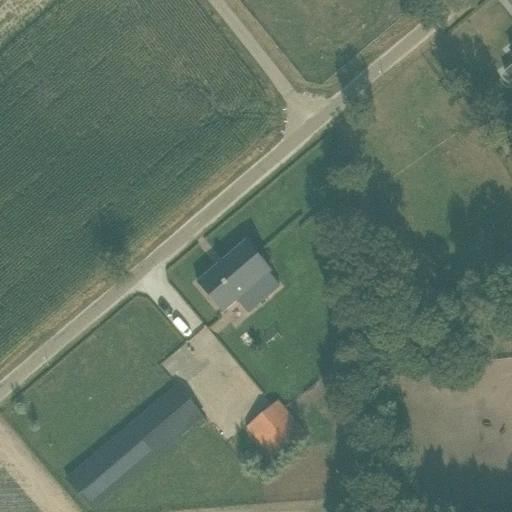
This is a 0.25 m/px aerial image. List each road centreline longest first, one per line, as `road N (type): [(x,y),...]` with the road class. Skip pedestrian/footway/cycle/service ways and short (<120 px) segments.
road 1 (unclassified): [(0,392),(314,120)]
road 2 (unclassified): [(314,120),(456,0)]
road 3 (unclassified): [(314,120),(214,0)]
